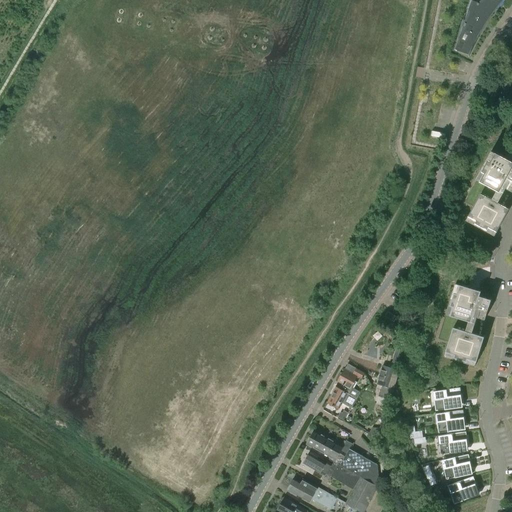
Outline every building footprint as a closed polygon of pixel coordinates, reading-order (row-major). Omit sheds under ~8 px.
[(471,0),(455,50),(469,55),(482,30),(497,8),(504,0),(471,0)] [(476,179),(464,202),(473,208),(467,220),(481,227),(495,235),(498,229),(510,208),(506,206),(511,194),(511,161),(504,157),(492,150),(484,165),(476,179)] [(446,314),(438,339),(449,343),(445,356),(460,361),(476,365),(485,336),(480,335),(485,319),(488,309),(489,306),(490,306),(492,299),(491,299),(493,294),(482,291),(481,291),(478,290),(469,287),(456,283),(451,298),(446,314)] [(385,316),(394,322),(397,317),(388,312),(385,316)] [(378,330),(374,334),(378,339),(383,335),(378,330)] [(390,361),(394,349),(388,347),(384,360),(390,361)] [(383,366),(380,375),(381,375),(396,379),(400,366),(399,366),(404,351),(396,349),(392,364),(390,368),(383,366)] [(345,389),(344,391),(347,393),(356,398),(360,392),(353,388),(356,383),(353,382),(356,376),(361,379),(364,373),(356,369),(353,374),(344,369),(338,381),(342,384),(341,386),(345,389)] [(380,375),(377,384),(383,386),(382,389),(381,389),(378,396),(389,399),(391,393),(392,393),(395,382),(398,383),(399,380),(396,379),(381,375),(380,375)] [(347,393),(344,391),(343,391),(336,387),(327,403),(339,409),(342,404),(350,409),(356,399),(356,398),(347,393)] [(450,409),(449,403),(461,401),(460,395),(456,396),(455,388),(438,390),(439,401),(435,402),(436,409),(435,409),(436,411),(450,409)] [(338,417),(344,421),(348,413),(344,411),(342,413),(341,413),(338,417)] [(453,431),(453,425),(464,424),(463,418),(461,418),(460,411),(441,413),(442,424),(438,424),(439,431),(438,431),(439,433),(453,431)] [(414,426),(409,427),(410,440),(414,439),(423,438),(422,432),(415,433),(414,426)] [(379,429),(372,429),(368,434),(375,439),(381,429),(379,429)] [(341,464),(361,475),(375,484),(378,479),(374,472),(367,468),(371,461),(349,449),(352,444),(346,440),(343,446),(315,430),(311,436),(328,446),(326,449),(330,451),(331,448),(345,456),(341,464)] [(456,453),(455,447),(467,445),(466,439),(462,440),(461,432),(442,435),(443,444),(440,445),(441,453),(440,453),(441,455),(456,453)] [(335,460),(335,461),(341,464),(345,456),(331,448),(330,451),(326,449),(328,446),(311,436),(307,444),(335,460)] [(353,489),(354,489),(361,475),(341,464),(335,461),(334,462),(334,461),(331,466),(326,464),(328,461),(319,456),(318,458),(309,453),(303,464),(325,476),(329,470),(334,472),(331,476),(353,489)] [(446,478),(446,479),(460,476),(459,470),(471,468),(469,462),(467,454),(446,459),(449,469),(444,470),(446,477),(446,478)] [(429,466),(423,468),(428,479),(433,477),(429,466)] [(361,475),(354,489),(353,489),(346,503),(361,511),(363,511),(378,487),(374,485),(375,484),(361,475)] [(469,499),(467,493),(477,489),(475,484),(472,485),(470,477),(452,484),(458,502),(454,504),(469,499)] [(288,489),(303,497),(304,497),(310,501),(312,498),(332,509),(338,498),(318,487),(304,479),(302,482),(294,478),(288,489)] [(279,507),(278,509),(283,511),(307,511),(284,499),(282,503),(280,503),(279,506),(279,507)]
